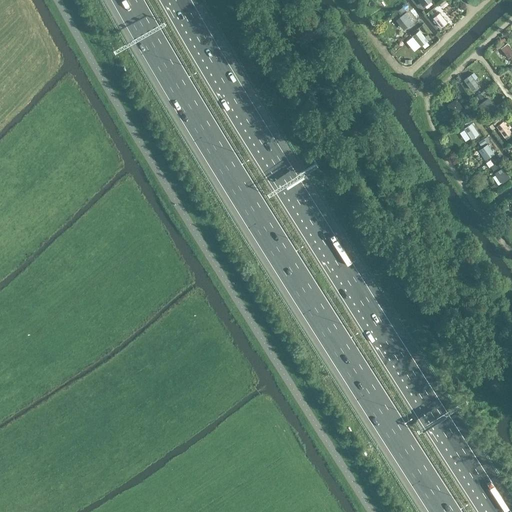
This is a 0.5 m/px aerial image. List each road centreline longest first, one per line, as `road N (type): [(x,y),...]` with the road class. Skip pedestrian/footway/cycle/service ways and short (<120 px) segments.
road 1 (motorway): [(122,0),(446,511)]
road 2 (motorway): [(490,511),(171,0)]
